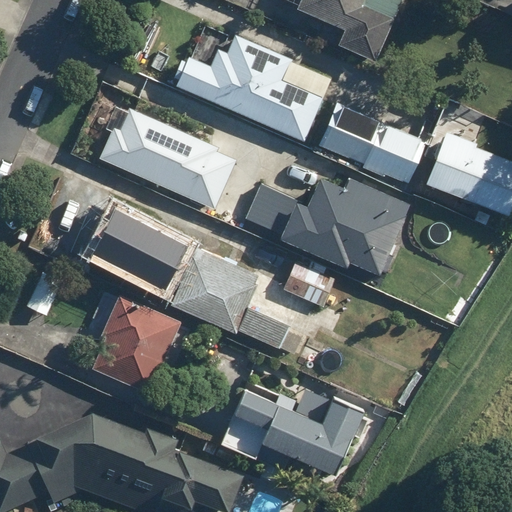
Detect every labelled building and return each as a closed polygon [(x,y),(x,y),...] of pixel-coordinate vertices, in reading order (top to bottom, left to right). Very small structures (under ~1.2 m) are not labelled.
[(291,0),(348,24),(340,42),(383,61),(409,0),(291,0)] [(299,58),(240,31),(231,51),(223,48),(217,62),(190,50),(177,79),(308,139),(328,95),(289,78),(299,58)] [(129,85),(97,155),(215,210),(248,140),(129,85)] [(419,150),(426,135),(345,96),(323,142),(365,162),(364,165),(388,177),(390,172),(412,183),(427,153),(419,150)] [(511,152),(452,126),(430,178),(511,214),(511,213),(511,152)] [(359,261),(388,274),(399,251),(394,249),(417,202),(285,139),(248,216),(356,267),(359,261)] [(114,212),(93,251),(163,288),(183,249),(114,212)] [(253,303),(267,274),(202,245),(177,299),(282,347),(294,321),(253,303)] [(53,317),(67,282),(41,271),(27,306),(53,317)] [(297,271),(289,286),(348,314),(355,299),(297,271)] [(187,318),(115,286),(82,358),(155,391),(187,318)] [(290,470),(300,449),(345,469),(373,407),(340,392),(329,417),(254,383),(237,420),(228,441),(290,470)] [(12,449),(5,435),(0,437),(0,501),(4,511),(55,487),(58,497),(84,491),(83,484),(159,511),(167,511),(168,510),(172,511),(221,511),(225,505),(237,510),(252,471),(186,445),(188,434),(101,407),(47,433),(12,449)]
